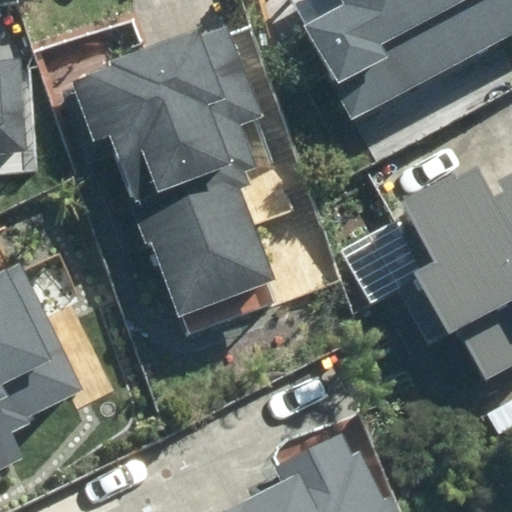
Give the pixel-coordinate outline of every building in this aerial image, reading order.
[(341,136),(511,40),(511,0),(323,0),(333,17),(293,40),(327,99),(321,102),(341,136)] [(103,148),(167,331),(265,296),(226,186),(252,177),(236,133),(259,125),(226,33),(66,89),(88,153),(103,148)] [(18,131),(17,65),(0,64),(0,168),(0,163),(18,163),(18,131)] [(511,180),(477,200),(466,178),(391,220),(422,276),(399,289),(435,353),(452,343),(478,390),(511,371),(511,180)] [(0,476),(11,471),(0,447),(20,438),(15,428),(69,403),(73,412),(111,394),(70,306),(33,323),(10,272),(0,276),(0,476)] [(243,511),(374,511),(340,443),(268,478),(271,483),(241,497),(247,510),(243,511)]
